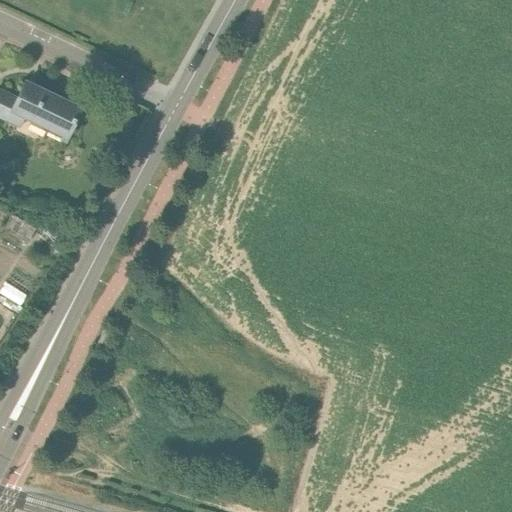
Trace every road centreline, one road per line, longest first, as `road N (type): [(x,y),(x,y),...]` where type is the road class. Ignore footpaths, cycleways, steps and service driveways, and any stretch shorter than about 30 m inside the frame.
road 1 (tertiary): [(0,443),(175,106)]
road 2 (residential): [(175,106),(0,22)]
road 3 (tertiary): [(175,106),(233,0)]
